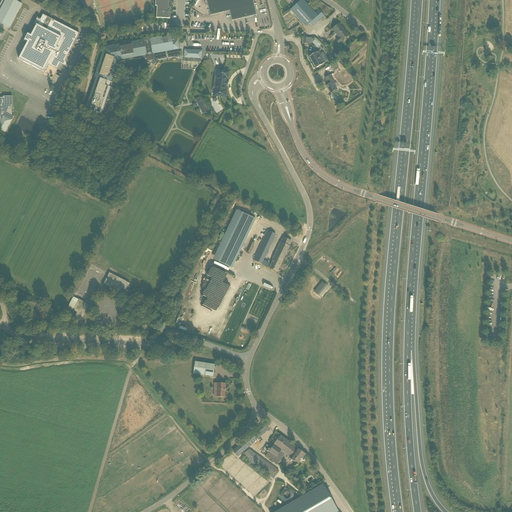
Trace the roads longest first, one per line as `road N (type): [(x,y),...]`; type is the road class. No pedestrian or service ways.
road 1 (motorway): [(417,0),(389,355),(398,511)]
road 2 (motorway): [(408,329),(433,0)]
road 3 (unclassified): [(249,359),(310,219),(254,99),(252,86),(264,77)]
road 4 (tertiary): [(511,242),(332,181),(305,157),(280,86)]
road 5 (unclassified): [(249,359),(190,338),(24,338),(0,326)]
road 6 (track): [(373,0),(354,170),(334,164)]
road 7 (motorway): [(445,511),(421,461),(408,329)]
road 8 (motorway): [(417,511),(408,329)]
road 9 (unclassified): [(98,36),(278,31)]
road 10 (unclassified): [(146,511),(263,413)]
road 11 (unclassified): [(350,511),(313,457),(263,413)]
road 12 (track): [(209,463),(168,415),(114,453)]
